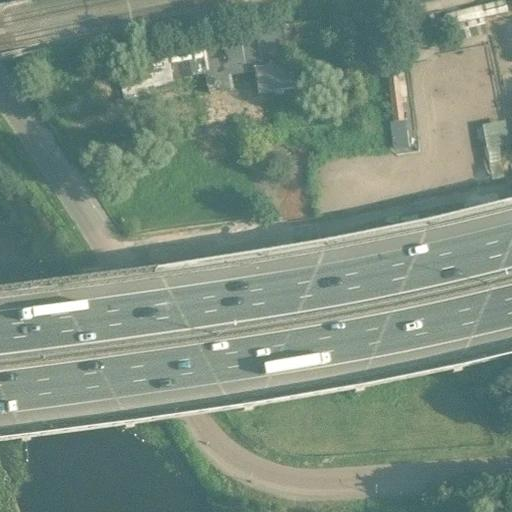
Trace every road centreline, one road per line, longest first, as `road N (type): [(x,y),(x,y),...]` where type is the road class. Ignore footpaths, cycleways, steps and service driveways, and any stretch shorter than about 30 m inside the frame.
road 1 (residential): [(511,470),(305,480),(225,454),(89,223),(0,95)]
road 2 (motorway): [(511,245),(351,282),(0,334)]
road 3 (motorway): [(0,393),(206,366),(511,306)]
